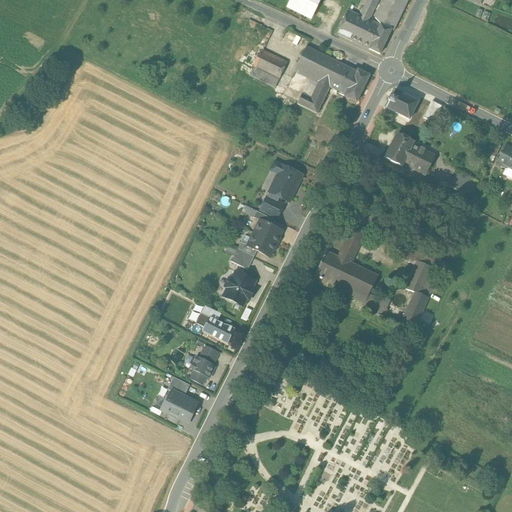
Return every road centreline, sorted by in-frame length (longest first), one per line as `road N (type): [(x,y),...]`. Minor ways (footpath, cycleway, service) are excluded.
road 1 (tertiary): [(391,70),(170,511)]
road 2 (unclassified): [(242,0),(391,70)]
road 3 (tertiary): [(511,129),(391,70)]
